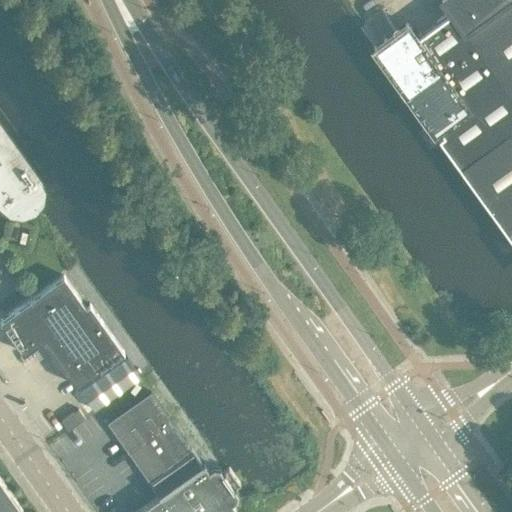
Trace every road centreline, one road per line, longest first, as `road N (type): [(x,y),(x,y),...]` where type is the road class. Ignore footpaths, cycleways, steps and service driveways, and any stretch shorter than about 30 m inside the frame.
road 1 (tertiary): [(104,0),(186,157),(390,458)]
road 2 (tertiary): [(428,430),(128,0)]
